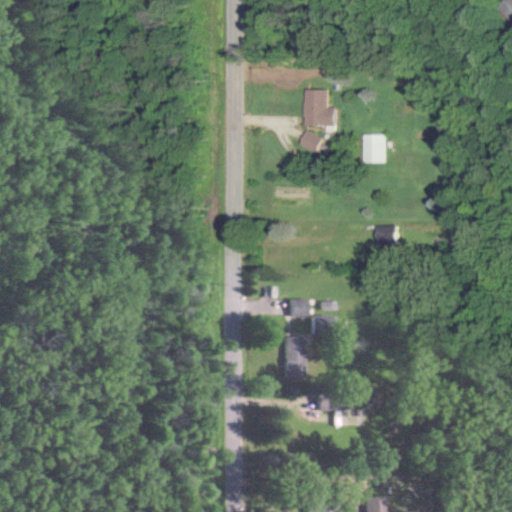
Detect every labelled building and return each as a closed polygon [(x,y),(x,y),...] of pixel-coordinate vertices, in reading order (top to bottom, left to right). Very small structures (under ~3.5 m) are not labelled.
[(327,109),(328,91),(305,90),(304,126),(336,126),(336,109),(327,109)] [(323,138),(305,133),(301,147),(318,152),(323,138)] [(384,136),(363,136),(363,163),(383,163),(384,136)] [(396,226),(376,227),(377,244),(396,243),(396,226)] [(305,299),(288,299),(288,317),(306,317),(305,299)] [(283,378),(302,378),(301,338),(282,338),(283,378)] [(364,497),(363,511),(381,511),(382,497),(364,497)]
